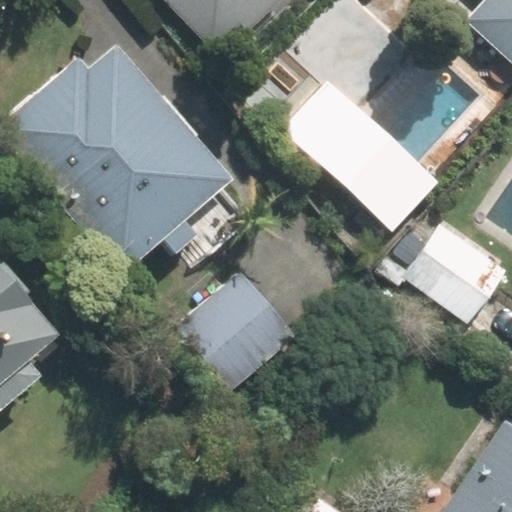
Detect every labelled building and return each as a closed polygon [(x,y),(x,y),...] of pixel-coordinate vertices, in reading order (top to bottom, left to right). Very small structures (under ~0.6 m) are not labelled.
[(151,0),(203,52),(256,0),(151,0)] [(511,0),(473,0),(455,20),(511,70),(511,0)] [(86,35),(0,115),(0,155),(113,275),(148,242),(164,259),(189,235),(176,220),(220,178),(86,35)] [(499,273),(433,226),(393,283),(459,329),(499,273)] [(290,337),(234,273),(170,330),(226,393),(290,337)] [(0,290),(0,393),(19,378),(8,365),(40,338),(0,290)] [(511,511),(511,436),(495,425),(436,511),(511,511)] [(324,511),(304,499),(295,511),(324,511)]
